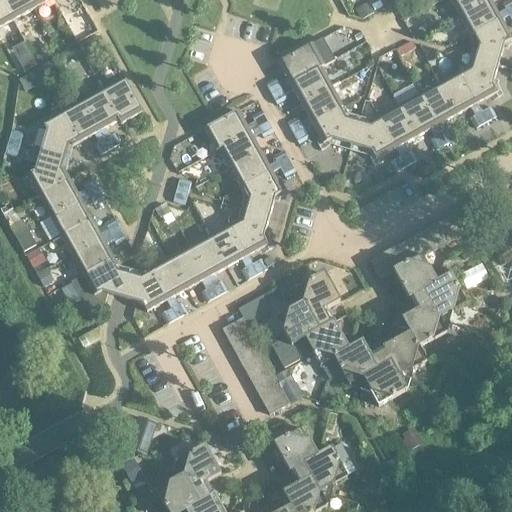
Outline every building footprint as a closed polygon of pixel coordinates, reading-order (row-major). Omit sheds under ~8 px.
[(33,12),(26,0),(0,0),(0,1),(12,23),(33,12)] [(26,0),(33,12),(52,1),(51,0),(26,0)] [(377,0),(374,0),(369,3),(374,13),(383,8),(377,0)] [(448,0),(459,18),(489,1),(489,0),(448,0)] [(0,29),(12,23),(0,1),(0,29)] [(511,15),(511,1),(503,6),(505,10),(497,15),(489,1),(459,18),(471,39),(474,37),(501,22),(509,17),(511,15)] [(368,5),(356,12),(361,21),(373,14),(368,5)] [(511,41),(511,40),(501,22),(474,37),(480,46),(477,59),(498,66),(503,46),(511,41)] [(412,44),(395,53),(399,60),(416,50),(412,44)] [(325,66),(312,46),(278,65),(287,80),(279,84),(277,80),(271,83),(266,86),(271,96),(321,68),(325,66)] [(30,56),(18,63),(24,73),(36,67),(30,56)] [(498,66),(477,59),(473,72),(463,78),(478,105),(491,98),(493,102),(503,96),(501,91),(497,93),(493,86),(498,66)] [(383,64),(377,67),(382,75),(388,71),(383,64)] [(332,88),(321,68),(271,96),(277,107),(288,100),(286,96),(294,92),(301,105),(332,88)] [(40,70),(19,82),(24,92),(45,80),(40,70)] [(471,119),(477,129),(488,123),(482,112),(478,105),(463,78),(461,74),(440,86),(457,117),(471,109),(475,116),(471,119)] [(143,114),(124,80),(103,91),(120,123),(122,126),(143,114)] [(457,117),(440,86),(420,97),(448,146),(458,140),(452,129),(447,132),(443,125),(457,117)] [(294,137),(305,131),(313,127),(340,112),(345,110),(332,88),(301,105),(309,119),(301,124),(299,120),(288,126),(294,137)] [(120,123),(103,91),(83,102),(110,152),(120,146),(115,136),(111,138),(107,130),(120,123)] [(448,146),(420,97),(401,108),(418,139),(432,131),(436,138),(432,141),(438,151),(448,146)] [(110,152),(83,102),(63,113),(80,145),(94,137),(99,145),(95,147),(100,157),(110,152)] [(488,123),(497,118),(492,107),(482,112),(488,123)] [(401,158),(407,169),(419,162),(412,151),(408,154),(404,146),(418,139),(401,108),(380,120),(382,124),(397,150),(401,158)] [(346,122),(340,112),(313,127),(320,139),(316,142),(322,152),(327,149),(324,145),(332,141),(352,147),(359,126),(346,122)] [(80,145),(63,113),(42,125),(47,133),(41,153),(63,160),(66,147),(70,145),(72,149),(80,145)] [(246,127),(238,113),(204,132),(216,153),(220,151),(268,124),(262,113),(252,118),(255,123),(246,127)] [(230,171),(261,153),(253,140),(262,135),(264,139),(274,134),(268,124),(220,151),(230,171)] [(397,150),(382,124),(371,130),(359,126),(352,147),(373,153),(377,161),(373,163),(376,168),(386,162),(384,158),(397,150)] [(310,140),(305,131),(294,137),(299,146),(310,140)] [(23,135),(11,132),(8,144),(20,147),(23,135)] [(20,147),(8,144),(5,155),(16,158),(20,147)] [(63,160),(41,153),(35,173),(27,177),(38,197),(69,180),(66,174),(61,176),(59,172),(63,160)] [(273,174),(281,169),(290,164),(284,153),(275,158),(277,163),(269,167),(261,153),(230,171),(242,191),(246,189),(273,174)] [(397,174),(407,169),(401,158),(392,163),(397,174)] [(296,174),(290,164),(281,169),(286,179),(296,174)] [(280,188),(273,174),(246,189),(252,200),(248,212),(270,218),(273,209),(276,199),(283,194),(286,198),(289,196),(284,186),(280,188)] [(78,195),(69,180),(38,197),(49,217),(99,191),(93,181),(83,187),(85,191),(78,195)] [(185,207),(191,184),(179,181),(173,204),(185,207)] [(105,202),(99,191),(49,217),(60,238),(92,221),(85,209),(84,208),(93,203),(95,207),(105,202)] [(165,206),(155,212),(160,221),(170,215),(165,206)] [(270,218),(248,212),(244,225),(234,231),(248,258),(268,247),(264,238),(270,218)] [(458,222),(454,216),(445,221),(456,240),(466,235),(458,222)] [(121,231),(115,221),(106,226),(109,230),(100,235),(92,221),(60,238),(71,257),(121,231)] [(456,240),(445,221),(436,226),(447,245),(456,240)] [(447,245),(436,226),(426,231),(437,250),(447,245)] [(253,266),(248,258),(234,231),(231,227),(210,238),(228,269),(242,261),(246,269),(242,272),(247,283),(258,276),(253,266)] [(126,241),(121,231),(71,257),(82,277),(114,261),(107,247),(115,242),(117,246),(126,241)] [(437,250),(426,231),(417,237),(427,255),(437,250)] [(28,232),(16,239),(24,253),(36,246),(28,232)] [(427,255),(417,237),(407,242),(418,261),(423,258),(427,255)] [(228,269),(210,238),(190,250),(218,299),(228,293),(222,283),(218,285),(214,277),(228,269)] [(418,261),(407,242),(398,247),(408,266),(418,261)] [(408,266),(398,247),(388,252),(399,271),(408,266)] [(218,299),(190,250),(170,260),(188,292),(202,284),(206,291),(202,294),(207,305),(218,299)] [(38,251),(26,258),(32,269),(44,262),(38,251)] [(399,271),(388,252),(379,257),(389,277),(394,274),(399,271)] [(389,277),(379,257),(369,263),(380,282),(389,277)] [(423,258),(418,261),(408,266),(399,271),(394,274),(409,302),(423,294),(423,293),(437,285),(440,275),(430,272),(423,258)] [(170,260),(149,272),(167,303),(171,311),(177,321),(188,315),(182,304),(178,307),(174,299),(188,292),(170,260)] [(258,276),(268,271),(262,260),(253,266),(258,276)] [(114,261),(82,277),(72,283),(90,316),(103,309),(106,299),(107,296),(125,301),(137,305),(143,306),(147,314),(167,303),(149,272),(143,276),(131,273),(118,269),(114,261)] [(46,273),(37,278),(44,289),(52,284),(46,273)] [(296,292),(294,302),(304,304),(312,319),(313,319),(327,312),(340,304),(325,275),(296,291),(296,292)] [(450,277),(440,275),(437,285),(423,293),(423,294),(430,306),(431,306),(438,320),(449,323),(452,314),(467,305),(451,277),(450,277)] [(271,314),(263,298),(238,311),(247,327),(271,314)] [(304,304),(294,302),(291,311),(276,319),(292,348),(293,347),(303,350),(306,340),(320,332),(319,332),(313,319),(312,319),(304,304)] [(431,306),(430,306),(402,322),(403,323),(400,332),(411,335),(419,350),(420,349),(447,334),(446,333),(449,323),(438,320),(431,306)] [(171,311),(162,316),(167,327),(177,321),(171,311)] [(247,330),(242,321),(222,332),(228,341),(247,330)] [(342,339),(333,324),(319,332),(320,332),(306,340),(303,350),(313,353),(321,368),(334,360),(334,359),(349,352),(351,342),(342,339)] [(100,328),(83,338),(88,347),(100,341),(100,328)] [(252,340),(247,330),(228,341),(233,351),(252,340)] [(411,335),(400,332),(398,342),(382,351),(390,364),(391,363),(399,378),(409,382),(412,372),(427,363),(420,349),(419,350),(411,335)] [(258,349),(252,340),(233,351),(238,360),(258,349)] [(361,345),(351,342),(349,352),(334,359),(334,360),(350,388),(351,387),(360,390),(363,380),(378,372),(378,371),(370,358),(362,344),(361,345)] [(263,359),(258,349),(238,360),(243,370),(263,359)] [(268,368),(263,359),(243,370),(248,379),(268,368)] [(391,363),(390,364),(378,371),(378,372),(363,380),(360,390),(370,393),(379,408),(407,392),(407,391),(409,382),(399,378),(391,363)] [(273,378),(268,368),(248,379),(254,388),(273,378)] [(286,371),(273,378),(278,387),(281,391),(294,384),(286,371)] [(278,387),(273,378),(254,388),(259,398),(278,387)] [(281,391),(278,387),(259,398),(264,407),(284,397),(281,391)] [(289,406),(284,397),(264,407),(269,417),(289,406)] [(321,398),(319,404),(330,408),(332,401),(321,398)] [(327,427),(325,434),(332,437),(334,429),(327,427)] [(274,446),(290,475),(303,468),(303,466),(318,458),(320,448),(310,444),(303,431),(274,446)] [(131,435),(126,449),(145,456),(150,442),(131,435)] [(330,451),(320,448),(318,458),(303,466),(303,468),(310,480),(312,480),(319,494),(330,497),(333,487),(347,479),(331,450),(330,451)] [(221,477),(205,449),(176,464),(177,465),(174,475),(185,478),(193,492),(207,485),(221,477)] [(133,462),(122,468),(131,484),(142,478),(133,462)] [(185,478),(174,475),(171,485),(157,493),(167,511),(187,511),(201,505),(200,505),(193,492),(185,478)] [(312,480),(310,480),(283,495),(284,496),(281,506),(292,509),(293,511),(320,511),(327,508),(327,507),(330,497),(319,494),(312,480)] [(222,511),(214,498),(200,505),(201,505),(187,511),(222,511)]
